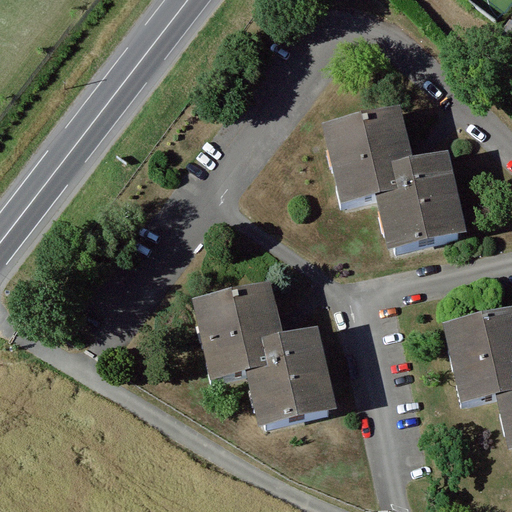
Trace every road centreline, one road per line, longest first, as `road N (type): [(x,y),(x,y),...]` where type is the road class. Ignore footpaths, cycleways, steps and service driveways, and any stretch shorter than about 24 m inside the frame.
road 1 (unclassified): [(0,324),(326,511)]
road 2 (primary): [(0,244),(188,0)]
